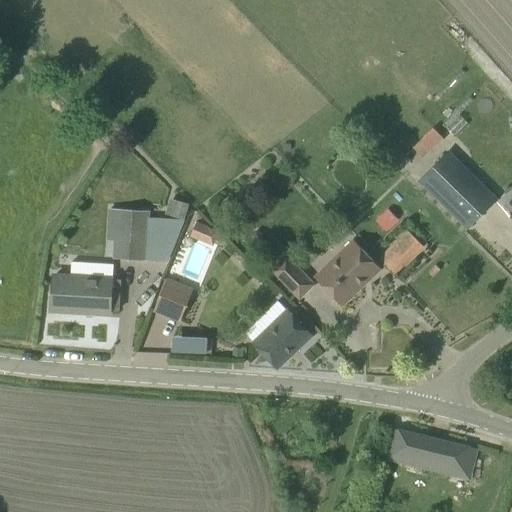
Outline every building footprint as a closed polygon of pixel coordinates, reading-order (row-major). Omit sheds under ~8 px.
[(422,156),(442,137),(433,127),(413,147),(422,156)] [(447,150),(418,180),(466,228),(473,221),(496,198),(447,150)] [(116,213),(113,258),(145,260),(145,255),(161,256),(162,229),(150,228),(151,210),(117,208),(116,213)] [(181,230),(186,214),(166,208),(161,223),(181,230)] [(387,208),(376,219),(387,231),(398,220),(387,208)] [(408,231),(379,260),(393,273),(422,245),(408,231)] [(353,239),(314,276),(342,305),(381,268),(353,239)] [(299,298),(314,284),(286,255),(271,269),(299,298)] [(112,280),(53,276),(51,306),(69,307),(68,311),(110,313),(110,309),(118,310),(120,280),(112,280)] [(179,320),(191,290),(166,280),(154,311),(179,320)] [(253,343),(277,367),(311,335),(288,310),(253,343)] [(385,458),(469,478),(476,449),(392,429),(385,458)]
